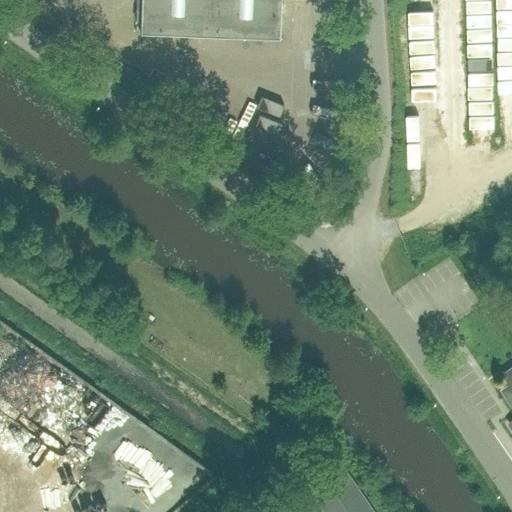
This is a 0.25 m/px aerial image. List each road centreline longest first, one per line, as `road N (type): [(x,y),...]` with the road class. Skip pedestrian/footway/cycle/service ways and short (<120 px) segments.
road 1 (unclassified): [(347,263),(0,22)]
road 2 (unclassified): [(511,485),(347,263)]
road 3 (unclassified): [(347,263),(380,123),(372,0)]
road 4 (unknown): [(130,0),(191,22),(374,32)]
